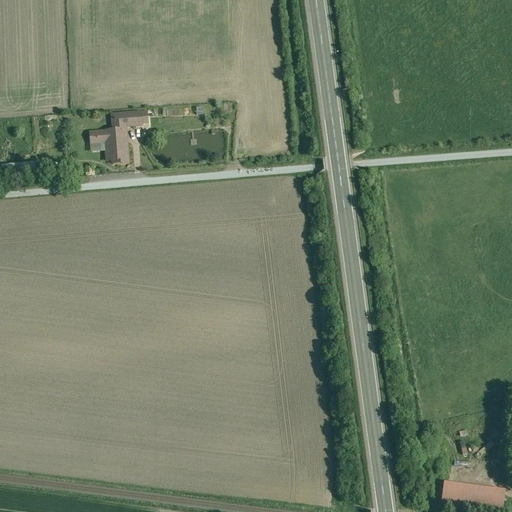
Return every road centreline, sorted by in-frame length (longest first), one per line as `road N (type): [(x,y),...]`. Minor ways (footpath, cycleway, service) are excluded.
road 1 (secondary): [(317,0),(388,511)]
road 2 (unclassified): [(511,152),(0,196)]
